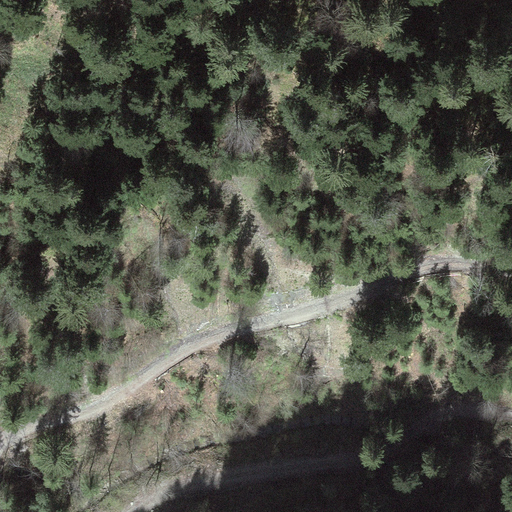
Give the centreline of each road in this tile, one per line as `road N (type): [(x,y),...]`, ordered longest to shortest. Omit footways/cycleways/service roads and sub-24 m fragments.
road 1 (track): [(511,271),(424,267),(352,298),(213,337),(85,411),(29,423),(0,441)]
road 2 (track): [(132,511),(173,493),(367,461),(453,409),(511,415)]
